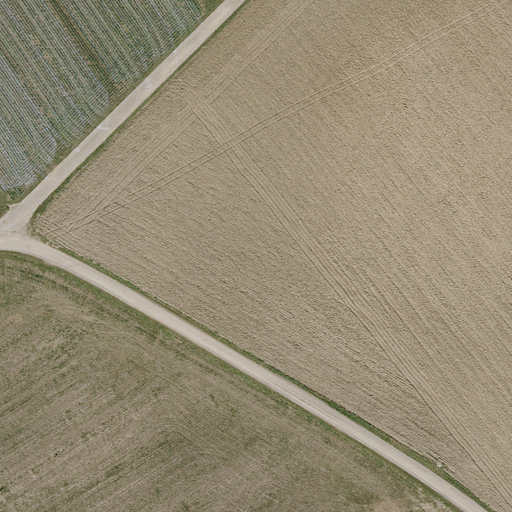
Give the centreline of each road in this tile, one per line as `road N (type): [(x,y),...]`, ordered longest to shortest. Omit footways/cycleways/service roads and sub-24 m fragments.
road 1 (track): [(0,236),(11,231),(331,412),(483,511)]
road 2 (track): [(11,231),(252,0)]
